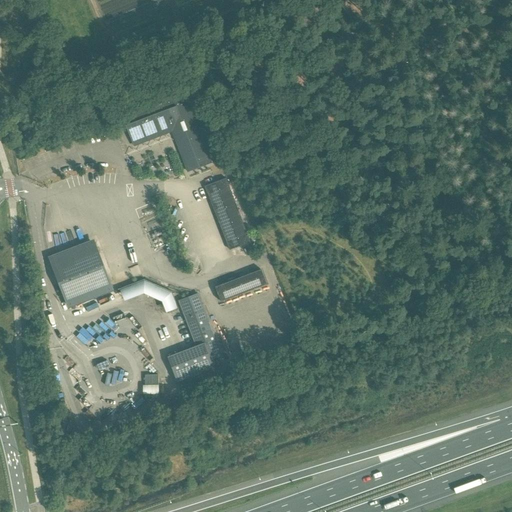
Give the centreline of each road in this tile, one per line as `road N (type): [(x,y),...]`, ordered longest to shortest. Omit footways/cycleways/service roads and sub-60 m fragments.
road 1 (motorway): [(503,429),(383,452),(182,511)]
road 2 (motorway): [(503,429),(276,511)]
road 3 (track): [(302,333),(328,353),(511,277)]
road 4 (unknown): [(72,341),(118,314),(148,313),(173,385)]
road 5 (motorway): [(371,511),(511,461)]
